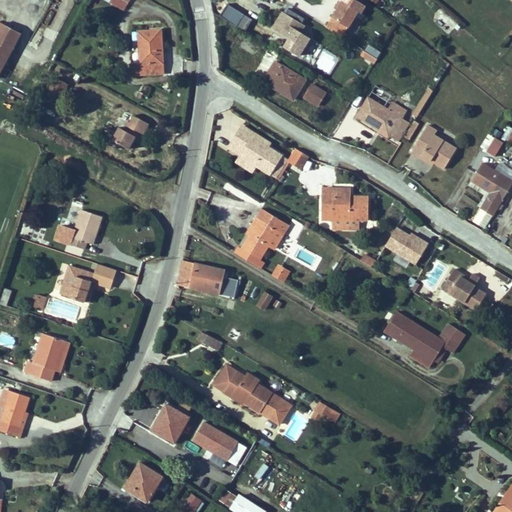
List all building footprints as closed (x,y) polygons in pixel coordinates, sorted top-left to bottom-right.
[(91,0),(119,16),(124,7),(112,0),(91,0)] [(356,0),(339,0),(326,28),(346,38),(364,3),(356,0)] [(245,30),(252,20),(227,4),(221,14),(245,30)] [(434,21),(449,34),(458,23),(443,10),(434,21)] [(304,31),(280,18),(270,34),(288,45),(284,52),(299,61),(308,44),(299,39),(304,31)] [(0,65),(17,35),(0,25),(0,65)] [(135,69),(124,69),(125,80),(158,79),(156,35),(134,36),(135,69)] [(323,49),(314,66),(329,74),(338,57),(323,49)] [(366,51),(362,58),(373,65),(377,58),(366,51)] [(267,83),(273,87),(278,90),(277,92),(285,97),(284,99),(293,105),(305,84),(276,67),(267,83)] [(63,90),(50,82),(38,103),(51,111),(63,90)] [(415,115),(430,87),(425,85),(410,112),(415,115)] [(270,91),(284,99),(285,97),(277,92),(278,90),(273,87),(270,91)] [(328,97),(312,88),(304,101),(320,111),(328,97)] [(385,114),(364,101),(353,120),(386,139),(396,121),(398,122),(403,114),(389,106),(385,114)] [(402,139),(406,141),(416,124),(411,122),(402,139)] [(114,135),(106,147),(123,157),(127,150),(130,145),(134,148),(144,132),(128,123),(124,131),(122,130),(118,137),(114,135)] [(433,163),(443,169),(455,148),(432,136),(434,131),(424,125),(409,154),(419,160),(421,156),(433,163)] [(511,130),(510,128),(503,137),(511,144),(511,130)] [(280,161),(266,152),(251,142),(254,138),(241,129),(231,146),(243,154),(239,161),(255,171),(268,180),(280,161)] [(487,136),(480,148),(485,151),(492,139),(487,136)] [(254,138),(251,142),(266,152),(269,148),(254,138)] [(494,139),(486,154),(494,158),(502,143),(494,139)] [(227,153),(239,161),(243,154),(231,146),(227,153)] [(421,156),(419,160),(432,166),(433,163),(421,156)] [(253,171),(239,161),(235,167),(250,176),(253,171)] [(505,184),(474,166),(463,185),(482,196),(473,213),(484,220),(505,184)] [(332,194),(319,194),(319,225),(330,225),(356,226),(367,226),(368,203),(353,203),(349,203),(343,203),(343,198),(332,198),(332,194)] [(343,198),(343,203),(349,203),(350,194),(332,194),(332,198),(343,198)] [(70,246),(84,250),(86,242),(92,245),(101,217),(80,210),(70,246)] [(247,239),(238,254),(256,265),(265,251),(275,235),(270,232),(275,224),(258,213),(248,229),(251,231),(247,239)] [(270,232),(275,235),(280,238),(285,230),(275,224),(270,232)] [(397,255),(395,259),(414,270),(429,245),(398,226),(385,248),(397,255)] [(280,238),(275,235),(265,251),(270,255),(280,238)] [(347,242),(344,250),(361,256),(364,248),(347,242)] [(256,274),(260,268),(256,265),(238,254),(234,251),(231,258),(256,274)] [(364,254),(360,262),(373,268),(377,260),(364,254)] [(223,275),(185,267),(179,292),(232,304),(236,287),(221,283),(223,275)] [(68,299),(85,304),(91,286),(94,275),(77,270),(68,299)] [(278,272),(274,279),(277,281),(280,276),(284,279),(285,277),(278,272)] [(274,279),(271,283),(279,288),(284,279),(280,276),(277,281),(274,279)] [(410,277),(406,285),(414,288),(417,280),(410,277)] [(454,278),(442,297),(465,312),(480,288),(472,283),(470,287),(467,291),(459,287),(462,283),(454,278)] [(459,287),(467,291),(470,287),(462,283),(459,287)] [(85,304),(89,305),(95,287),(91,286),(85,304)] [(0,296),(0,304),(7,306),(11,290),(3,288),(0,296)] [(31,307),(43,310),(47,298),(35,294),(31,307)] [(50,296),(46,309),(53,311),(57,299),(50,296)] [(253,311),(260,316),(268,302),(261,298),(253,311)] [(434,343),(391,316),(378,336),(408,354),(404,361),(424,373),(438,351),(448,358),(460,339),(443,328),(434,343)] [(28,362),(25,373),(49,381),(53,370),(60,349),(64,350),(67,342),(42,333),(32,363),(28,362)] [(201,348),(213,355),(217,348),(205,341),(201,348)] [(217,348),(213,355),(219,359),(223,352),(217,348)] [(64,350),(60,349),(53,370),(56,371),(64,350)] [(249,388),(241,383),(230,375),(216,396),(228,404),(235,408),(238,404),(265,421),(275,406),(261,396),(263,393),(251,385),(249,388)] [(0,432),(20,439),(23,430),(19,428),(24,413),(29,397),(10,391),(10,392),(6,406),(0,423),(0,422),(0,432)] [(311,419),(336,428),(341,412),(317,403),(311,419)] [(275,406),(265,421),(238,404),(235,408),(247,416),(248,414),(263,424),(282,437),(294,418),(275,406)] [(19,428),(23,430),(28,414),(24,413),(19,428)] [(194,431),(172,417),(157,440),(165,446),(166,444),(180,453),(194,431)] [(192,442),(214,454),(210,460),(223,467),(225,461),(237,468),(248,446),(202,422),(192,442)] [(126,499),(135,504),(137,502),(150,510),(164,489),(142,474),(126,499)] [(232,511),(267,511),(230,491),(221,506),(232,511)] [(133,507),(140,511),(149,511),(150,510),(137,502),(135,504),(133,507)]
